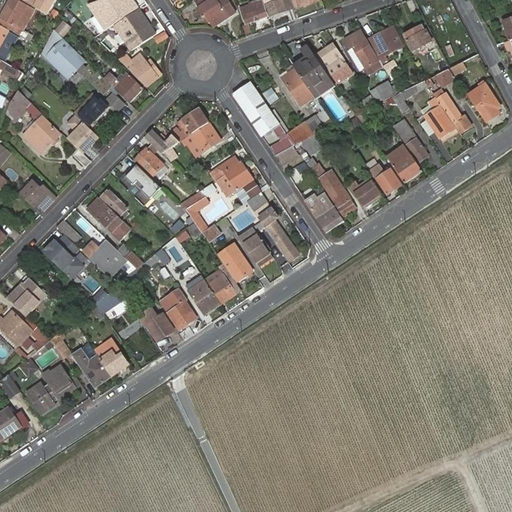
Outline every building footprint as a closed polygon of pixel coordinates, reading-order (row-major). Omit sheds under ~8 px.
[(10,0),(0,19),(0,24),(25,39),(28,34),(22,30),(30,16),(25,13),(28,7),(15,0),(10,0)] [(16,0),(50,18),(59,1),(56,0),(16,0)] [(104,0),(87,6),(104,32),(137,10),(129,0),(104,0)] [(139,9),(132,0),(129,0),(137,10),(139,9)] [(211,0),(197,10),(202,17),(205,15),(213,26),(236,12),(228,0),(211,0)] [(256,0),(257,2),(237,9),(244,26),(248,24),(269,17),(262,0),(256,0)] [(262,0),(269,17),(286,11),(281,0),(262,0)] [(292,0),(295,8),(318,0),(292,0)] [(137,11),(144,21),(146,19),(139,10),(137,11)] [(137,11),(115,26),(132,51),(157,36),(146,19),(144,21),(137,11)] [(511,18),(502,22),(509,41),(510,41),(511,39),(511,18)] [(244,26),(247,37),(252,35),(248,24),(244,26)] [(402,34),(406,41),(412,51),(431,41),(425,30),(422,24),(402,34)] [(0,26),(0,48),(9,32),(0,26)] [(370,40),(379,57),(402,46),(392,29),(370,40)] [(380,60),(362,30),(344,40),(350,50),(348,51),(361,71),(363,70),(380,60)] [(165,32),(154,39),(158,45),(169,38),(165,32)] [(86,62),(64,40),(46,59),(49,60),(46,63),(49,66),(52,63),(69,80),(86,62)] [(316,56),(334,82),(351,71),(334,44),(316,56)] [(320,74),(325,71),(309,47),(301,54),(305,59),(307,62),(297,69),(311,90),(324,80),(320,74)] [(121,60),(132,73),(147,87),(159,78),(141,55),(133,61),(128,54),(121,60)] [(0,58),(0,60),(9,65),(11,60),(2,55),(0,58)] [(474,57),(451,68),(455,76),(478,64),(474,57)] [(305,59),(295,66),(297,69),(307,62),(305,59)] [(383,64),(392,78),(397,75),(393,68),(396,66),(392,59),(383,64)] [(0,60),(0,68),(6,71),(9,66),(9,65),(0,60)] [(367,76),(383,67),(380,60),(363,70),(367,76)] [(17,77),(20,72),(11,67),(8,73),(17,77)] [(300,106),(315,96),(311,90),(297,69),(282,79),(300,106)] [(448,69),(434,77),(437,82),(441,87),(455,80),(448,69)] [(106,80),(115,89),(116,89),(130,103),(143,89),(129,75),(125,79),(117,87),(115,84),(117,82),(111,76),(106,80)] [(123,76),(117,82),(115,84),(117,87),(125,79),(123,76)] [(428,86),(424,81),(399,94),(405,102),(428,86)] [(393,97),(396,96),(388,82),(376,88),(384,102),(393,97)] [(234,95),(262,137),(273,130),(280,125),(251,83),(234,95)] [(469,97),(486,123),(495,117),(493,113),(496,111),(500,108),(486,86),(469,97)] [(271,87),(263,93),(270,104),(278,99),(271,87)] [(348,89),(340,94),(351,110),(354,114),(362,109),(348,89)] [(471,126),(464,116),(461,118),(445,94),(444,95),(440,90),(433,95),(436,99),(441,107),(459,134),(471,126)] [(409,108),(399,94),(396,96),(393,97),(402,113),(409,108)] [(76,113),(93,129),(98,123),(96,122),(110,108),(116,114),(126,105),(116,95),(106,104),(101,99),(99,101),(93,95),(76,113)] [(27,108),(29,105),(22,98),(17,104),(16,102),(10,111),(18,120),(28,110),(27,108)] [(440,108),(441,107),(436,99),(430,102),(435,111),(424,118),(439,140),(454,129),(440,108)] [(41,114),(31,104),(29,105),(27,108),(28,110),(37,119),(41,114)] [(193,134),(209,123),(204,115),(202,116),(199,111),(178,124),(183,132),(189,128),(193,134)] [(305,122),(314,135),(324,128),(315,116),(305,122)] [(77,117),(68,126),(77,133),(70,141),(83,154),(91,145),(93,147),(101,139),(77,117)] [(24,136),(42,154),(52,143),(54,145),(55,145),(57,142),(56,140),(60,135),(42,118),(24,136)] [(393,128),(406,146),(417,139),(404,120),(393,128)] [(305,122),(286,135),(289,138),(294,146),(301,143),(315,136),(314,135),(305,122)] [(217,134),(209,123),(193,134),(191,135),(203,152),(217,143),(213,136),(217,134)] [(339,124),(335,126),(341,134),(345,131),(339,124)] [(278,137),(285,133),(280,125),(273,130),(278,137)] [(179,142),(180,142),(187,138),(176,127),(170,133),(174,137),(179,142)] [(169,148),(169,149),(179,142),(174,137),(167,145),(153,132),(146,138),(162,153),(169,148)] [(319,134),(315,136),(323,149),(327,146),(319,134)] [(315,136),(301,143),(311,157),(323,149),(315,136)] [(291,148),(294,146),(289,138),(271,149),(277,157),(291,148)] [(417,139),(406,146),(418,163),(429,156),(417,139)] [(169,149),(162,154),(166,158),(183,146),(180,142),(179,142),(169,149)] [(151,144),(133,162),(136,164),(145,173),(151,178),(163,165),(153,155),(158,150),(151,144)] [(91,145),(83,154),(85,156),(93,147),(91,145)] [(410,155),(411,154),(405,146),(387,158),(392,164),(406,155),(405,153),(408,152),(410,155)] [(5,148),(0,153),(0,157),(2,160),(9,152),(5,148)] [(297,156),(291,148),(277,157),(282,167),(297,156)] [(73,155),(86,168),(92,163),(79,150),(73,155)] [(405,183),(422,171),(411,154),(410,155),(408,152),(405,153),(406,155),(392,164),(405,183)] [(227,197),(233,194),(253,180),(240,161),(238,163),(234,157),(216,169),(222,177),(217,181),(216,181),(227,197)] [(313,159),(308,163),(313,169),(317,166),(313,159)] [(125,176),(119,182),(125,188),(129,192),(136,185),(142,191),(135,198),(144,207),(150,201),(162,188),(151,178),(145,173),(136,164),(130,170),(132,172),(127,177),(125,176)] [(371,170),(388,195),(402,185),(391,169),(387,172),(381,164),(371,170)] [(313,169),(321,182),(327,178),(321,170),(318,165),(317,166),(313,169)] [(222,177),(216,169),(211,172),(217,181),(222,177)] [(321,182),(327,191),(336,186),(330,177),(327,178),(321,182)] [(364,208),(383,195),(372,179),(359,187),(352,192),(364,208)] [(349,187),(352,192),(359,187),(356,182),(349,187)] [(34,183),(21,196),(34,208),(41,215),(56,199),(44,187),(41,191),(34,183)] [(206,198),(216,191),(212,183),(201,190),(206,198)] [(336,186),(327,191),(326,192),(343,216),(355,208),(338,184),(336,186)] [(164,190),(162,188),(150,201),(152,203),(164,190)] [(120,216),(118,217),(122,221),(129,214),(125,211),(128,209),(109,190),(102,198),(120,216)] [(270,203),(263,192),(252,200),(248,203),(255,213),(270,203)] [(185,211),(205,197),(201,193),(181,206),(185,211)] [(305,201),(327,233),(344,222),(330,202),(331,201),(325,193),(323,194),(328,202),(321,206),(314,196),(305,201)] [(195,222),(202,233),(204,232),(206,231),(194,213),(209,203),(205,197),(185,211),(190,215),(190,216),(195,222)] [(118,241),(130,229),(122,221),(118,217),(99,199),(93,205),(96,207),(89,213),(118,241)] [(96,207),(93,205),(87,211),(89,213),(96,207)] [(234,219),(238,229),(250,224),(246,214),(234,219)] [(190,215),(180,225),(185,230),(188,228),(195,222),(190,216),(190,215)] [(278,243),(290,261),(299,256),(276,220),(267,226),(265,228),(276,244),(278,243)] [(63,221),(57,228),(58,229),(66,236),(67,237),(68,238),(74,244),(80,237),(63,221)] [(195,239),(202,233),(195,222),(188,228),(195,239)] [(82,231),(98,246),(104,239),(87,225),(82,231)] [(206,231),(202,233),(209,242),(221,235),(214,225),(206,231)] [(254,229),(240,239),(244,246),(259,236),(254,229)] [(187,231),(177,235),(180,242),(190,238),(187,231)] [(55,240),(43,253),(70,279),(82,266),(70,255),(77,247),(74,244),(68,238),(67,237),(66,236),(59,243),(55,240)] [(259,236),(244,246),(259,267),(274,257),(259,236)] [(174,249),(181,245),(175,237),(169,242),(174,249)] [(107,241),(100,249),(92,242),(82,252),(110,279),(127,261),(128,261),(122,255),(107,241)] [(224,266),(236,283),(253,272),(235,245),(218,256),(224,266)] [(136,269),(143,264),(131,252),(123,246),(117,251),(122,255),(128,261),(127,261),(136,269)] [(161,249),(155,253),(164,267),(171,262),(161,249)] [(221,306),(242,292),(236,283),(224,266),(219,269),(224,276),(208,286),(221,306)] [(122,290),(140,275),(137,270),(119,286),(122,290)] [(22,284),(9,298),(24,314),(30,308),(32,310),(46,296),(26,276),(20,282),(22,284)] [(186,287),(190,292),(206,282),(202,277),(186,287)] [(206,316),(221,306),(208,286),(206,282),(190,292),(206,316)] [(103,314),(126,299),(119,288),(96,304),(103,314)] [(186,303),(188,301),(180,289),(167,297),(175,309),(169,313),(180,330),(197,319),(186,303)] [(106,295),(102,291),(92,301),(96,304),(106,295)] [(105,317),(103,314),(96,304),(90,308),(100,320),(105,317)] [(139,317),(146,326),(147,326),(159,342),(175,331),(164,315),(159,318),(152,309),(139,317)] [(33,345),(39,351),(46,345),(51,341),(36,326),(32,331),(13,312),(4,320),(0,324),(0,326),(19,345),(31,332),(39,340),(33,345)] [(51,341),(54,345),(64,360),(71,354),(61,340),(65,337),(61,332),(51,341)] [(95,353),(112,377),(129,365),(112,341),(95,353)] [(90,344),(82,350),(87,357),(95,352),(90,344)] [(96,388),(112,377),(95,353),(95,352),(87,357),(82,350),(74,355),(96,388)] [(31,361),(26,365),(33,373),(37,370),(31,361)] [(26,365),(22,368),(29,377),(33,373),(26,365)] [(55,391),(61,401),(76,389),(70,380),(62,367),(50,375),(45,378),(50,384),(44,388),(49,395),(55,391)] [(13,371),(9,375),(14,382),(18,379),(13,371)] [(14,382),(9,375),(0,382),(0,384),(11,398),(20,392),(14,382)] [(76,389),(82,385),(76,376),(70,380),(76,389)] [(41,384),(27,393),(42,415),(56,406),(49,395),(44,388),(41,384)] [(0,440),(1,442),(28,423),(21,413),(16,417),(10,409),(0,415),(0,440)]
